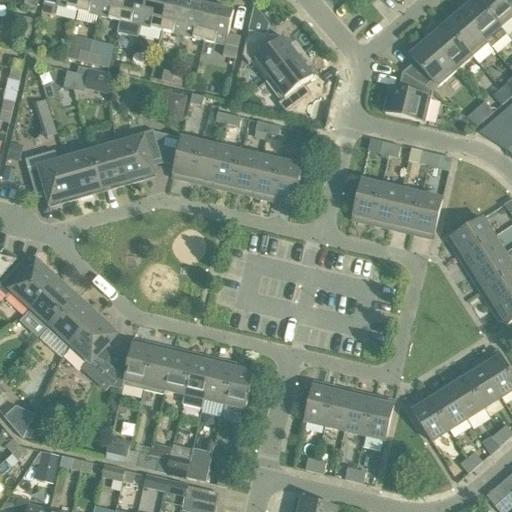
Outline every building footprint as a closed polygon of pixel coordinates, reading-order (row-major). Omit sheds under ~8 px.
[(38,9),(40,0),(26,0),(26,6),(38,9)] [(45,0),(43,13),(55,16),(57,6),(78,11),(80,0),(45,0)] [(80,0),(78,11),(99,16),(103,0),(80,0)] [(126,0),(103,0),(99,16),(120,21),(121,21),(126,0)] [(147,0),(126,0),(121,21),(120,21),(117,34),(138,39),(141,26),(142,26),(147,0)] [(147,0),(142,26),(163,31),(170,0),(147,0)] [(170,0),(163,31),(183,36),(192,2),(183,0),(170,0)] [(468,2),(459,10),(489,45),(492,49),(507,36),(501,28),(502,28),(477,0),(471,6),(468,2)] [(477,0),(502,28),(511,18),(511,8),(504,0),(477,0)] [(183,36),(204,41),(213,7),(192,2),(183,36)] [(255,6),(249,31),(267,35),(269,25),(255,6)] [(236,59),(241,38),(229,35),(234,12),(213,7),(204,41),(226,46),(224,56),(236,59)] [(453,21),(447,27),(474,58),(489,45),(459,10),(450,17),(453,21)] [(33,31),(35,20),(25,18),(25,19),(16,17),(14,26),(23,28),(23,29),(33,31)] [(437,29),(428,36),(428,37),(431,40),(459,71),(474,58),(447,27),(440,32),(437,29)] [(21,38),(31,40),(33,31),(23,29),(21,38)] [(249,31),(243,56),(249,65),(252,62),(267,82),(303,54),(294,46),(291,48),(284,38),(275,45),(267,35),(249,31)] [(439,88),(459,71),(431,40),(420,50),(422,52),(413,59),(416,63),(404,74),(427,87),(433,82),(439,88)] [(88,64),(98,66),(101,56),(99,56),(101,49),(92,47),(91,54),(88,64)] [(79,61),(88,64),(91,54),(81,51),(79,61)] [(304,84),(314,77),(306,67),(309,66),(304,55),(303,54),(267,82),(282,101),(279,103),(287,114),(306,99),(299,91),(305,86),(304,84)] [(15,60),(13,71),(23,73),(25,62),(15,60)] [(119,77),(129,79),(131,69),(122,67),(119,77)] [(129,79),(139,82),(141,72),(131,69),(129,79)] [(11,80),(21,82),(23,73),(13,71),(11,80)] [(95,71),(93,81),(110,85),(108,75),(95,71)] [(162,81),(172,84),(175,73),(165,71),(162,81)] [(64,88),(75,91),(78,75),(68,72),(64,88)] [(172,84),(182,86),(185,76),(175,73),(172,84)] [(434,92),(427,87),(404,74),(400,90),(395,89),(393,100),(390,99),(386,115),(427,124),(434,92)] [(89,77),(78,75),(75,91),(85,93),(89,77)] [(511,87),(509,83),(502,90),(511,100),(511,98),(511,87)] [(494,96),(503,106),(511,100),(502,90),(494,96)] [(203,107),(205,98),(193,95),(191,104),(203,107)] [(5,102),(3,113),(13,115),(15,104),(5,102)] [(1,122),(11,124),(13,115),(3,113),(1,122)] [(229,125),(231,116),(219,113),(217,122),(229,125)] [(231,116),(229,125),(241,128),(243,118),(231,116)] [(269,134),(271,125),(259,122),(257,132),(268,134),(269,134)] [(271,125),(269,134),(281,137),(283,128),(271,125)] [(155,131),(117,142),(130,185),(144,181),(143,178),(155,174),(151,163),(163,160),(155,131)] [(297,141),(309,144),(312,135),(299,132),(297,141)] [(187,177),(195,179),(204,144),(183,139),(174,179),(186,182),(187,177)] [(117,142),(92,149),(103,189),(114,186),(115,189),(130,185),(117,142)] [(391,157),(394,145),(384,143),(381,155),(391,157)] [(203,186),(214,188),(223,149),(204,144),(195,179),(204,181),(203,186)] [(23,148),(12,145),(9,159),(19,161),(23,148)] [(394,145),(391,157),(400,159),(403,147),(394,145)] [(92,149),(66,157),(67,161),(68,161),(79,200),(93,196),(92,192),(103,189),(92,149)] [(227,186),(235,188),(243,154),(223,149),(214,188),(226,191),(227,186)] [(64,204),(79,200),(68,161),(67,161),(59,164),(56,152),(26,161),(37,196),(48,193),(52,204),(63,201),(64,204)] [(431,166),(433,154),(424,152),(421,164),(431,166)] [(243,195),(254,198),(263,158),(243,154),(235,188),(244,190),(243,195)] [(433,154),(431,166),(440,169),(443,156),(433,154)] [(266,195),(275,198),(283,163),(263,158),(254,198),(265,200),(266,195)] [(295,207),(304,168),(283,163),(275,198),(284,200),(283,204),(295,207)] [(363,182),(354,221),(366,224),(367,219),(376,221),(384,186),(363,182)] [(383,228),(395,230),(404,191),(384,186),(376,221),(384,223),(383,228)] [(407,228),(416,230),(424,196),(404,191),(395,230),(406,233),(407,228)] [(435,240),(444,201),(424,196),(416,230),(424,232),(423,237),(435,240)] [(484,219),(450,241),(457,251),(461,249),(466,256),(496,237),(484,219)] [(466,266),(472,276),(506,255),(496,237),(466,256),(470,264),(466,266)] [(0,279),(18,260),(0,255),(0,279)] [(483,283),(487,291),(511,275),(511,263),(506,255),(472,276),(479,286),(483,283)] [(30,273),(21,265),(0,287),(0,291),(8,299),(14,292),(32,309),(33,309),(60,280),(49,270),(47,272),(38,264),(30,273)] [(488,301),(494,311),(511,299),(511,275),(487,291),(492,298),(488,301)] [(69,292),(71,290),(60,280),(33,309),(32,309),(29,312),(49,331),(77,300),(69,292)] [(510,326),(511,324),(511,299),(494,311),(500,321),(504,318),(510,326)] [(88,305),(86,308),(77,300),(49,331),(69,348),(99,316),(88,305)] [(98,375),(118,353),(109,345),(117,336),(108,328),(110,326),(99,316),(69,348),(98,375)] [(125,387),(145,392),(155,351),(146,349),(147,345),(135,342),(125,387)] [(145,392),(165,396),(166,397),(167,392),(176,351),(165,349),(164,353),(155,351),(145,392)] [(187,354),(176,351),(167,392),(186,396),(195,361),(186,359),(187,354)] [(492,358),(482,365),(504,399),(511,393),(511,372),(503,357),(494,363),(492,358)] [(186,396),(185,404),(205,409),(206,401),(216,361),(204,358),(203,363),(195,361),(186,396)] [(205,409),(203,413),(223,418),(226,406),(235,370),(226,368),(227,363),(216,361),(206,401),(205,409)] [(475,375),(467,380),(486,410),(504,399),(482,365),(472,371),(475,375)] [(247,410),(256,370),(244,367),(243,372),(235,370),(226,406),(247,410)] [(457,380),(448,387),(469,421),(486,410),(467,380),(460,384),(457,380)] [(316,384),(306,423),(327,428),(335,393),(327,391),(328,387),(316,384)] [(440,397),(433,402),(452,432),(469,421),(448,387),(438,393),(440,397)] [(327,428),(347,433),(356,393),(345,391),(344,395),(335,393),(327,428)] [(347,433),(367,437),(375,403),(366,401),(367,396),(356,393),(347,433)] [(388,442),(397,403),(385,400),(384,405),(375,403),(367,437),(388,442)] [(412,409),(434,443),(452,432),(433,402),(425,406),(423,402),(412,409)] [(4,418),(23,440),(35,416),(17,407),(4,418)] [(54,432),(40,421),(33,430),(47,441),(54,432)] [(501,433),(509,442),(511,439),(511,430),(508,426),(501,433)] [(509,442),(501,433),(494,439),(502,448),(509,442)] [(128,443),(113,439),(107,461),(123,465),(128,443)] [(13,454),(21,448),(15,441),(7,448),(13,454)] [(21,448),(13,454),(21,463),(28,457),(21,448)] [(60,457),(40,453),(32,466),(40,465),(39,469),(56,473),(60,457)] [(470,460),(478,469),(485,463),(477,453),(470,460)] [(137,468),(148,471),(151,457),(141,455),(137,468)] [(151,457),(148,471),(168,475),(171,462),(151,457)] [(316,474),(319,462),(310,460),(307,472),(316,474)] [(478,469),(470,460),(462,466),(471,475),(478,469)] [(73,471),(82,473),(85,463),(75,461),(73,471)] [(168,475),(188,480),(191,467),(171,462),(168,475)] [(326,476),(329,464),(319,462),(316,474),(326,476)] [(92,476),(95,466),(85,463),(82,473),(92,476)] [(188,480),(195,482),(198,469),(191,467),(188,480)] [(127,473),(106,468),(104,478),(125,483),(127,473)] [(356,483),(359,471),(350,469),(347,481),(356,483)] [(365,486),(368,474),(359,471),(356,483),(365,486)] [(135,486),(137,476),(127,473),(125,483),(135,486)] [(228,490),(232,476),(222,474),(219,487),(228,490)] [(148,478),(145,488),(167,493),(169,483),(148,478)] [(169,483),(167,493),(188,498),(190,488),(169,483)] [(220,495),(190,488),(188,498),(187,501),(217,508),(220,495)] [(489,497),(489,498),(497,508),(505,501),(496,491),(489,497)] [(50,511),(51,511),(30,507),(31,502),(19,499),(16,511),(50,511)] [(297,510),(296,511),(338,511),(339,510),(304,501),(302,511),(297,510)]
